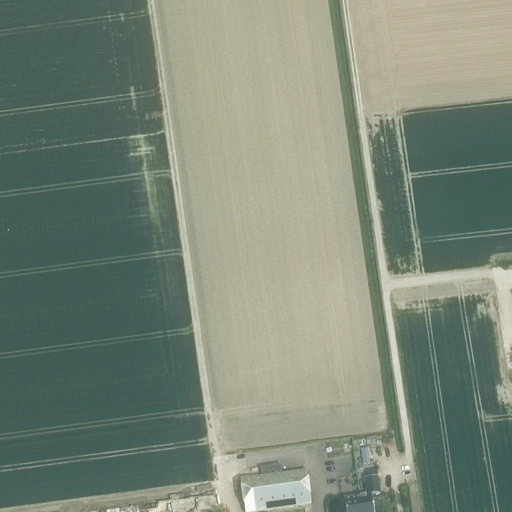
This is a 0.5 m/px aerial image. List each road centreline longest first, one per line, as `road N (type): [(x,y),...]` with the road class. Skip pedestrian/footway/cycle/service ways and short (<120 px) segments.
road 1 (track): [(227,511),(150,0)]
road 2 (track): [(393,471),(408,457),(344,0)]
